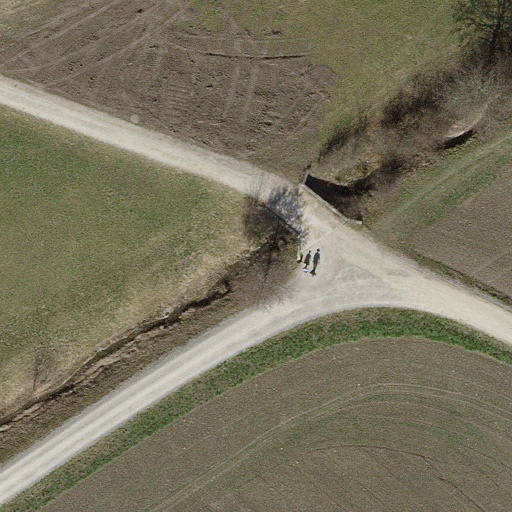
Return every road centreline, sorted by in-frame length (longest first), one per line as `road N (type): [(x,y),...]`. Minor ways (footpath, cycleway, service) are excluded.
road 1 (track): [(511,330),(376,299),(261,331),(0,507)]
road 2 (track): [(0,90),(288,207),(376,299)]
